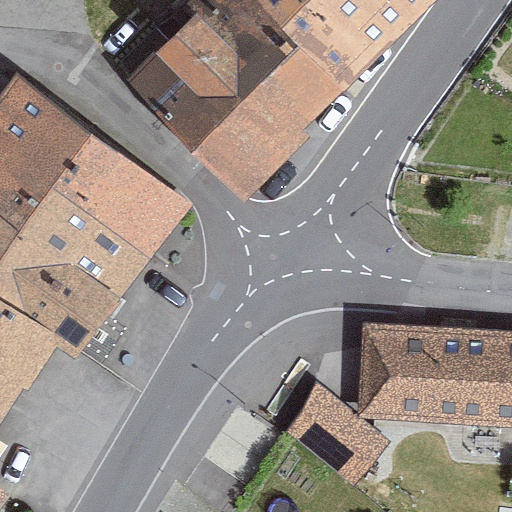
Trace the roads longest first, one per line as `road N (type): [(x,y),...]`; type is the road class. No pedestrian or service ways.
road 1 (residential): [(291,253),(77,65),(0,45)]
road 2 (tertiary): [(291,253),(222,319),(111,511)]
road 3 (tertiary): [(477,0),(291,253)]
road 4 (residential): [(511,280),(291,253)]
